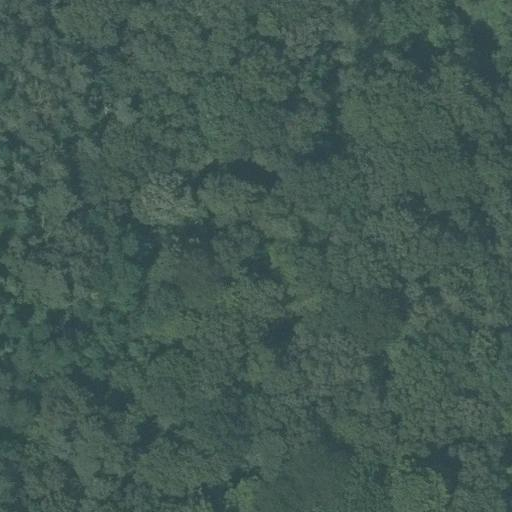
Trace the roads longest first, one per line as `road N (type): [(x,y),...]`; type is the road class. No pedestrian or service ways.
road 1 (unknown): [(42,511),(46,487),(293,297),(328,252),(376,223),(331,133),(323,88),(350,0)]
road 2 (unknown): [(376,223),(427,191),(511,199)]
